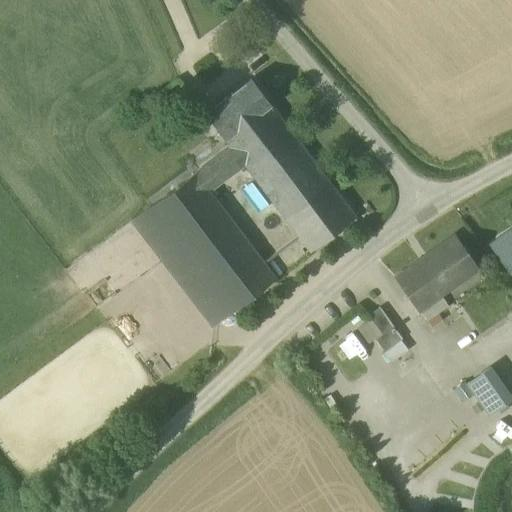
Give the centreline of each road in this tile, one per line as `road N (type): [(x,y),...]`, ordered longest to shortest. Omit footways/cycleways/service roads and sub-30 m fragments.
road 1 (unclassified): [(424,208),(92,511)]
road 2 (unclassified): [(424,208),(352,110),(252,0)]
